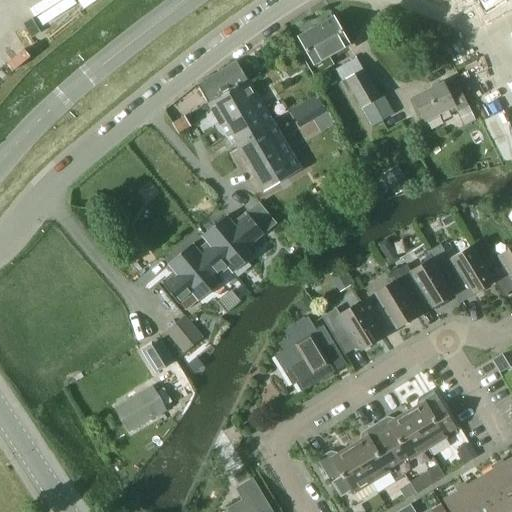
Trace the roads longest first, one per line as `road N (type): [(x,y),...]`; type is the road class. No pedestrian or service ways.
road 1 (unclassified): [(0,236),(83,154),(290,0)]
road 2 (residential): [(305,511),(264,442),(440,342),(496,343),(511,334)]
road 3 (tertiary): [(0,159),(86,73),(182,0)]
